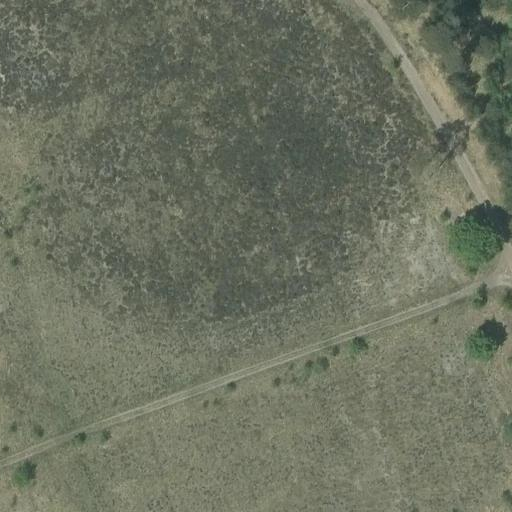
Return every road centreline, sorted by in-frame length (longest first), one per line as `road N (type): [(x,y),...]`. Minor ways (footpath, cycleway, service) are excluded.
road 1 (track): [(0,472),(511,282)]
road 2 (track): [(511,255),(478,187),(356,0)]
